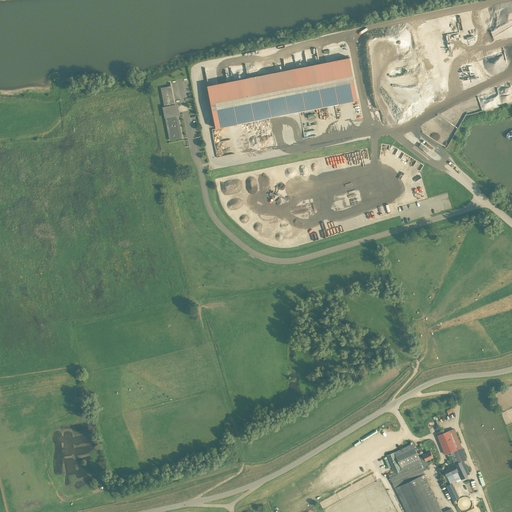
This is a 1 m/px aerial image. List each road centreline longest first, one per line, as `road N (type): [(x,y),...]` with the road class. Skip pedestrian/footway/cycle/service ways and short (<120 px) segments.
road 1 (unclassified): [(481,197),(471,207),(308,256),(253,251),(210,210),(178,78)]
road 2 (tertiary): [(150,511),(270,477),(430,382),(511,369)]
